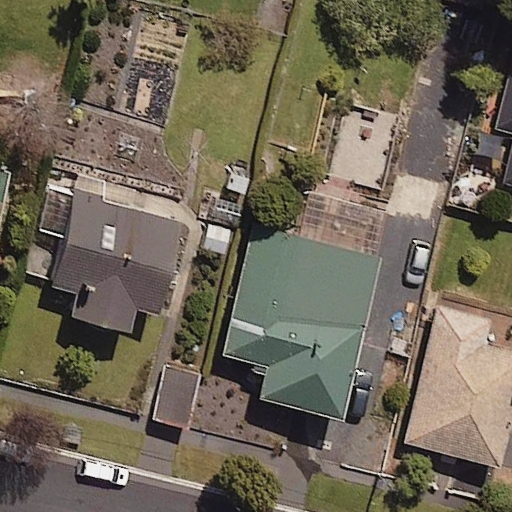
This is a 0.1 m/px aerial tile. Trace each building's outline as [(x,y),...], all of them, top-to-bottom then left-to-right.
[(511,128),(511,119),(476,111),(461,180),(498,188),(511,128)] [(256,172),(229,161),(208,217),(235,228),(256,172)] [(175,224),(47,190),(27,281),(77,294),(69,322),(122,337),(129,311),(151,317),(175,224)] [(384,216),(302,196),(292,238),(250,227),(218,356),(260,366),(251,401),(334,421),(384,216)] [(511,314),(449,297),(444,312),(432,309),(395,442),(491,469),(511,395),(511,314)] [(198,371),(166,363),(151,420),(183,428),(198,371)]
